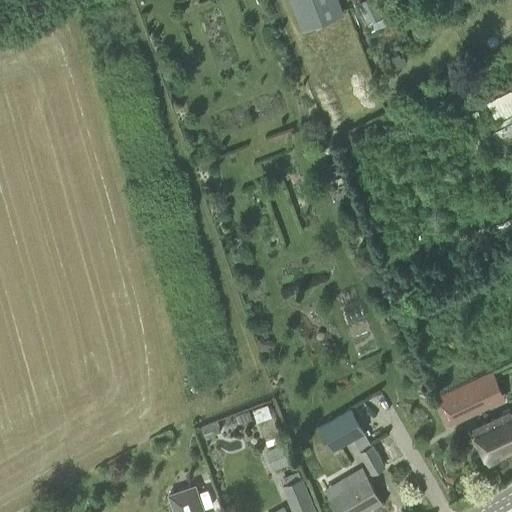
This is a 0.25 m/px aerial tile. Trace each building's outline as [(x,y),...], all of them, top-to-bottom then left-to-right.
[(291,0),(302,29),(343,13),(338,0),(291,0)] [(372,0),(364,0),(358,3),(367,22),(380,16),(372,0)] [(494,372),(434,400),(447,427),(507,399),(494,372)] [(266,404),(252,409),(256,421),(271,416),(266,404)] [(318,425),(331,450),(364,432),(350,406),(318,425)] [(510,410),(473,428),(480,442),(488,461),(511,449),(511,410),(511,411),(510,410)] [(249,411),(237,415),(240,423),(252,419),(249,411)] [(388,434),(357,449),(369,473),(400,458),(388,434)] [(265,451),(273,470),(290,463),(282,444),(265,451)] [(443,501),(454,496),(431,452),(421,457),(443,501)] [(394,511),(410,503),(392,469),(374,479),(377,483),(346,500),(340,490),(325,498),(332,511),(361,511),(364,511),(394,511)] [(281,485),(292,511),(308,511),(315,510),(301,476),(281,485)] [(175,511),(204,511),(195,485),(169,494),(175,511)]
